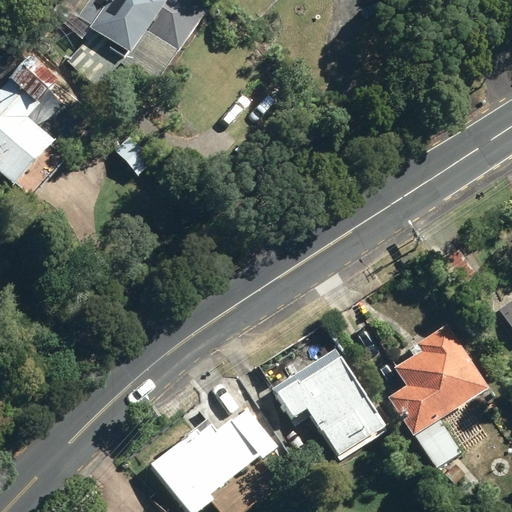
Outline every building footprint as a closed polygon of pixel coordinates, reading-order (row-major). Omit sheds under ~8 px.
[(123,71),(156,94),(181,58),(182,59),(211,15),(187,0),(94,0),(94,1),(91,0),(84,0),(71,18),(94,35),(91,38),(95,41),(71,63),(99,93),(123,71)] [(0,177),(31,207),(72,163),(43,135),(60,117),(46,104),(55,95),(28,71),(14,87),(0,73),(0,177)] [(0,258),(10,249),(0,237),(0,258)] [(440,261),(460,291),(477,280),(457,250),(440,261)] [(511,303),(499,312),(511,330),(511,303)] [(440,467),(461,454),(440,421),(489,391),(447,325),(409,349),(413,357),(394,368),(406,387),(387,399),(412,439),(419,434),(440,467)] [(306,411),(337,458),(385,427),(335,349),(272,391),(291,421),(306,411)] [(147,466),(181,511),(198,511),(213,501),(210,499),(278,449),(245,408),(216,431),(207,420),(147,466)] [(441,476),(453,489),(463,478),(452,466),(441,476)]
